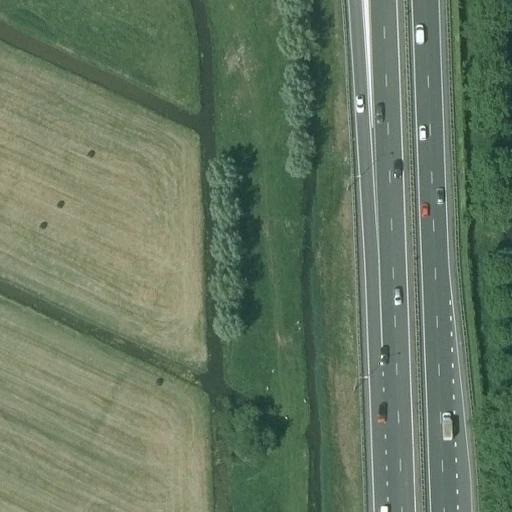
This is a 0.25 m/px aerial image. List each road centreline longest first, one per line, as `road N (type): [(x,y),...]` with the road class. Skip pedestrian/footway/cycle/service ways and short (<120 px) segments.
road 1 (trunk): [(442,511),(423,0)]
road 2 (trunk): [(352,0),(360,130),(394,368)]
road 3 (trunk): [(380,0),(394,368)]
road 4 (trunk): [(394,368),(399,511)]
